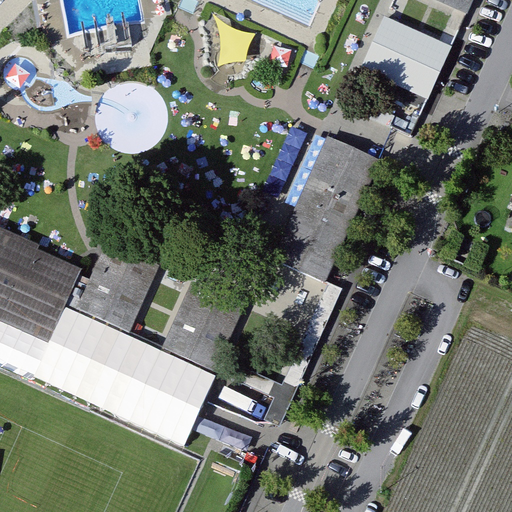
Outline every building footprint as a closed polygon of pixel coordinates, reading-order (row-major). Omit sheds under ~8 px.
[(477,0),(438,0),(471,15),(477,0)] [(453,46),(391,18),(367,72),(429,100),(453,46)] [(275,170),(293,177),(300,158),(316,163),(324,140),(291,128),(275,170)] [(380,166),(327,141),(271,259),(324,284),(380,166)] [(170,346),(137,331),(172,255),(120,231),(85,306),(75,302),(90,267),(0,226),(0,313),(57,340),(61,331),(164,378),(176,351),(218,370),(256,288),(207,266),(170,346)]
